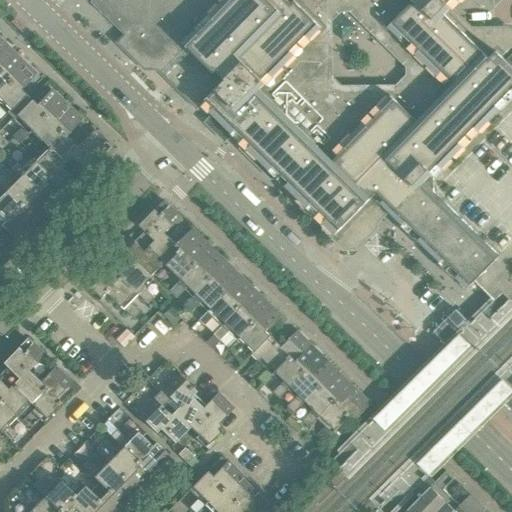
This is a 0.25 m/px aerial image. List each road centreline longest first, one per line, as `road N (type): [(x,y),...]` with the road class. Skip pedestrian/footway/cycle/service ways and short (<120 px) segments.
road 1 (tertiary): [(511,466),(175,146)]
road 2 (residential): [(292,472),(253,435),(253,405),(184,338),(152,337),(116,370)]
road 3 (tertiary): [(175,146),(27,0)]
road 4 (residential): [(34,286),(175,146)]
road 5 (residential): [(116,370),(0,495)]
